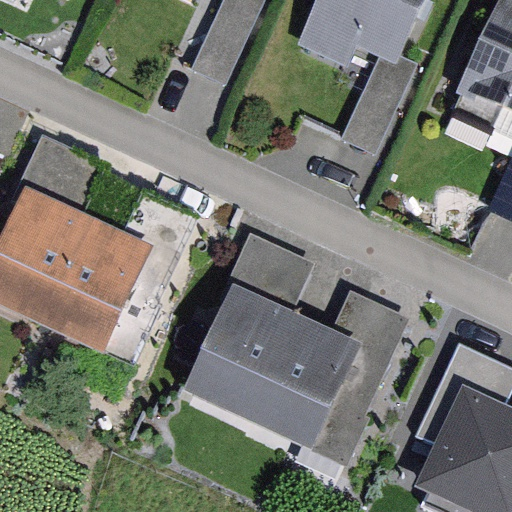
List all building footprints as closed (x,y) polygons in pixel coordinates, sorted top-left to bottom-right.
[(240,0),(227,0),(192,75),(226,91),(269,0),(268,0),(250,0),(248,4),(240,0)] [(432,0),(322,0),(299,50),(349,73),(358,55),(380,65),(398,73),(403,62),(432,0)] [(511,13),(504,11),(464,104),(511,125),(511,13)] [(380,65),(342,146),(375,162),(419,69),(403,62),(398,73),(380,65)] [(107,185),(46,158),(0,260),(0,300),(140,362),(201,225),(147,201),(126,247),(87,230),(107,185)] [(511,270),(511,230),(461,206),(445,238),(511,270)] [(414,330),(357,303),(339,342),(301,324),(324,276),(260,246),(187,400),(346,474),(414,330)] [(464,395),(505,414),(511,399),(511,373),(461,350),(417,443),(438,453),(464,395)] [(511,511),(511,417),(505,414),(464,395),(438,453),(416,498),(446,511),(511,511)]
